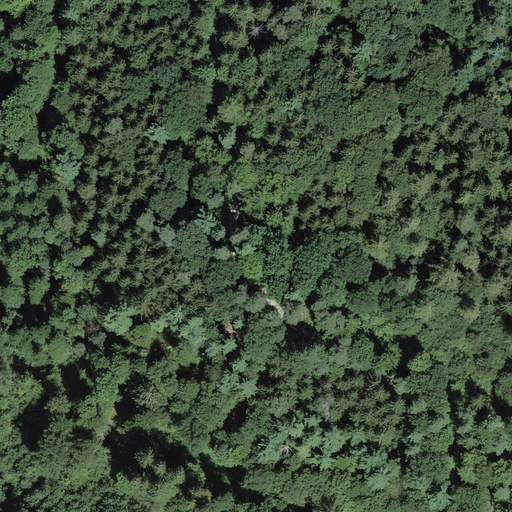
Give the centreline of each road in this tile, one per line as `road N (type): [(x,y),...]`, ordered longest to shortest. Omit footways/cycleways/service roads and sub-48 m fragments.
road 1 (track): [(217,0),(215,89),(240,152),(232,234),(247,278),(300,330),(444,406),(511,462)]
road 2 (track): [(10,511),(97,442),(117,391),(49,160),(53,0)]
